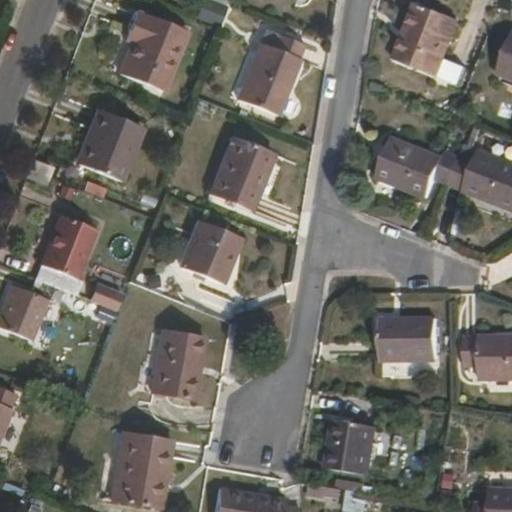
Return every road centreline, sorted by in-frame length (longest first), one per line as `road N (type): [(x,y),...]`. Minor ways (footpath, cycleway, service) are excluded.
road 1 (residential): [(320,215),(446,262),(446,278),(314,258)]
road 2 (residential): [(356,0),(320,215)]
road 3 (residential): [(292,389),(283,456),(226,447),(237,412),(265,385)]
road 4 (residential): [(314,258),(292,389)]
